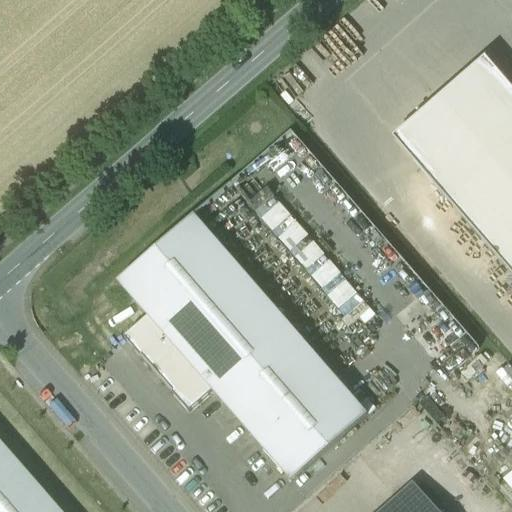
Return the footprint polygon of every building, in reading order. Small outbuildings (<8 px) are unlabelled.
[(511,91),(486,62),(394,141),(433,188),(504,126),(501,123),(511,113),(511,91)] [(511,113),(501,123),(504,126),(433,188),(511,278),(511,113)] [(368,420),(196,220),(119,287),(149,322),(213,396),(292,486),(368,420)] [(213,396),(149,322),(126,342),(189,419),(213,396)] [(53,511),(0,450),(0,511),(53,511)] [(511,470),(499,482),(511,497),(511,470)] [(436,511),(414,486),(384,511),(436,511)]
